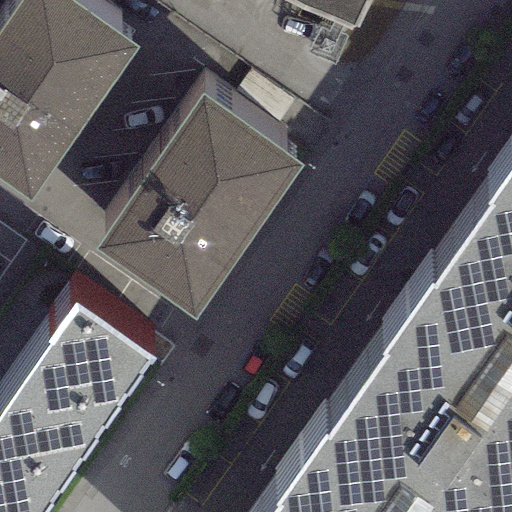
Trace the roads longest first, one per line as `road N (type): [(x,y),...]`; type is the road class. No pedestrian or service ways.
road 1 (residential): [(128,511),(500,0)]
road 2 (unknown): [(241,357),(61,198),(48,165)]
